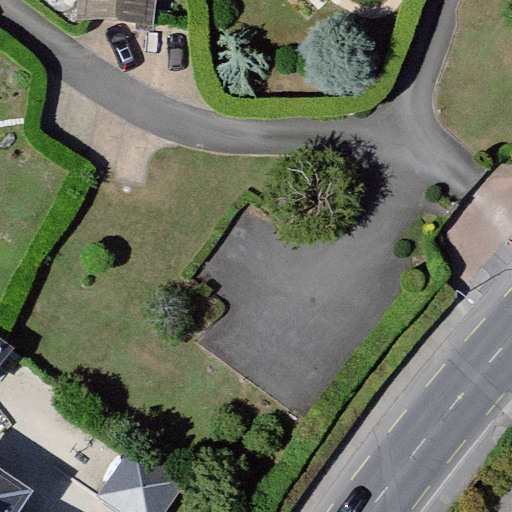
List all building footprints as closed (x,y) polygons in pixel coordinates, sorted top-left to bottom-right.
[(88,0),(84,29),(159,40),(164,0),(88,0)] [(358,0),(314,0),(336,22),(358,0)] [(0,362),(15,343),(0,331),(0,362)] [(107,505),(116,511),(181,511),(197,491),(145,454),(107,505)] [(0,511),(44,511),(47,508),(0,477),(0,511)]
